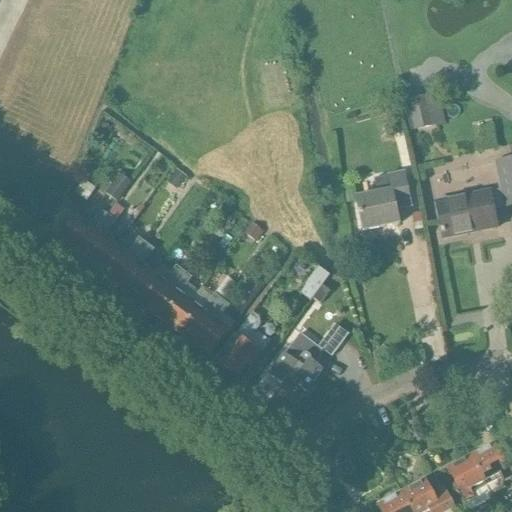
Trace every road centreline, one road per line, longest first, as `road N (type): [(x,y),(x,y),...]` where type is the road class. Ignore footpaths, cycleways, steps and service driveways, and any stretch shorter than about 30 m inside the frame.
road 1 (residential): [(292,471),(0,248)]
road 2 (residential): [(292,471),(327,426),(366,398),(511,357)]
